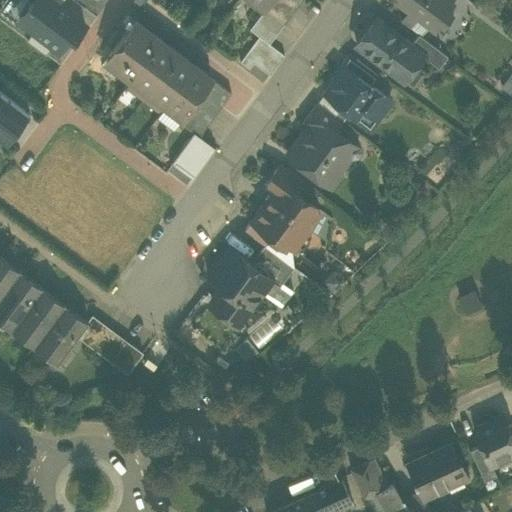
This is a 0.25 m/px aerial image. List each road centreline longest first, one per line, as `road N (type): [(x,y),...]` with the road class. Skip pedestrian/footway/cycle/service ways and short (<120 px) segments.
road 1 (residential): [(202,439),(305,481),(511,387)]
road 2 (residential): [(194,206),(49,93),(118,0)]
road 3 (residential): [(194,206),(350,0)]
road 4 (unclassified): [(134,314),(0,215)]
road 5 (residential): [(134,314),(194,206)]
